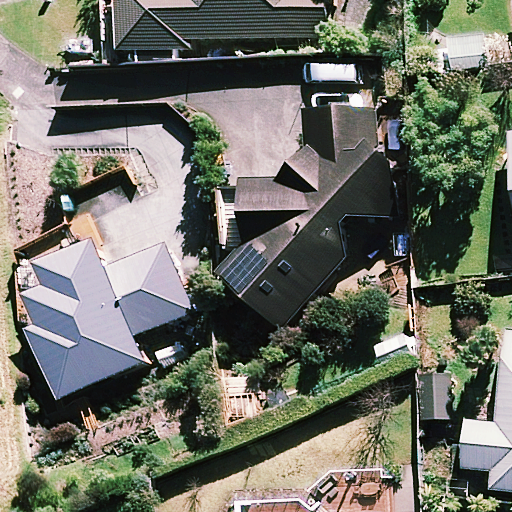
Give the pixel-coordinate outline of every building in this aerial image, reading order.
[(123,0),(125,51),(193,49),(192,39),(330,35),(328,0),(123,0)] [(254,177),(254,189),(227,189),(228,253),(245,253),(227,270),(285,331),(372,249),(372,225),(402,225),(404,148),(380,148),(381,106),(316,104),(316,150),(290,178),(254,177)] [(108,241),(83,251),(48,265),(56,288),(35,296),(50,335),(42,338),(65,398),(155,362),(143,333),(197,312),(170,243),(117,264),(108,241)] [(410,332),(377,347),(389,374),(422,360),(410,332)] [(511,334),(505,425),(466,422),(463,467),(500,470),(498,489),(511,490),(511,334)] [(455,372),(425,373),(426,420),(457,419),(455,372)]
